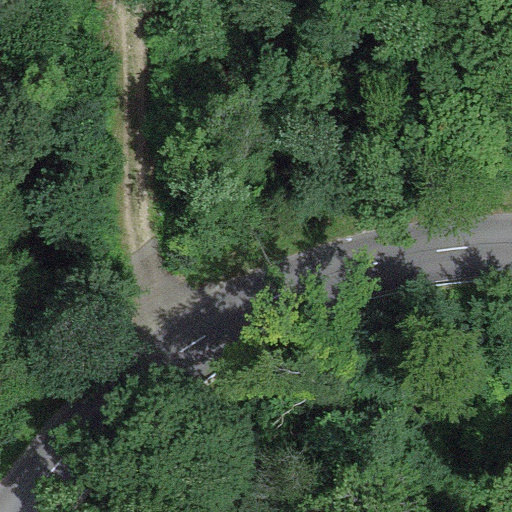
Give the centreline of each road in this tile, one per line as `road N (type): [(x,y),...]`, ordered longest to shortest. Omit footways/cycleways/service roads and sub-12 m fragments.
road 1 (secondary): [(18,511),(118,399),(200,332),(266,294),(353,262),(511,240)]
road 2 (track): [(122,0),(139,78),(151,245),(169,355)]
